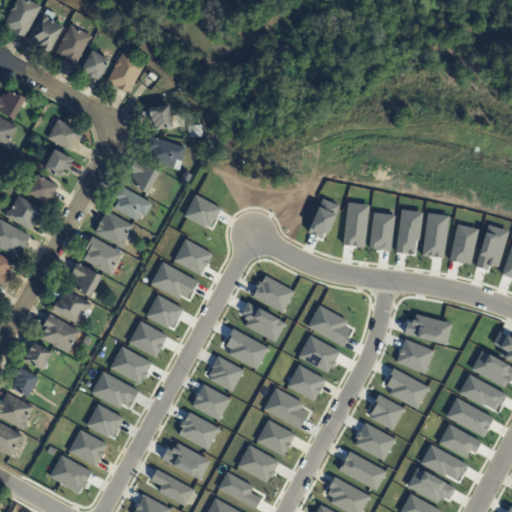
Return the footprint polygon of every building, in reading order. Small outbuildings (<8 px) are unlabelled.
[(24,37),(14,32),(14,31),(4,25),(12,10),(11,10),(16,2),(16,3),(17,0),(29,0),(42,7),(25,38),(24,37)] [(53,20),(54,21),(54,22),(64,27),(50,54),(41,49),(42,48),(29,41),(42,15),(44,14),(48,16),(49,19),(52,21),(52,20),(53,20)] [(72,26),(92,38),(75,68),(64,62),(66,59),(56,53),(63,41),(62,41),(66,33),(67,34),(71,26),(72,26)] [(103,57),(110,61),(100,81),(89,75),(89,74),(81,70),(92,51),(103,57)] [(128,93),(108,82),(116,67),(115,67),(119,59),(120,59),(124,51),(146,63),(129,94),(128,93)] [(23,102),(14,120),(0,112),(0,97),(1,98),(3,94),(6,96),(9,92),(13,94),(13,92),(15,93),(15,94),(17,96),(18,94),(25,98),(23,102)] [(172,117),(174,128),(157,130),(156,127),(155,127),(154,122),(153,122),(152,117),(151,117),(149,109),(170,106),(172,117)] [(11,141),(6,149),(0,145),(0,118),(18,128),(11,141)] [(78,140),(77,139),(71,150),(56,142),(56,143),(48,139),(58,119),(68,124),(68,123),(72,125),(71,127),(84,134),(80,141),(78,140)] [(152,153),(153,150),(147,148),(151,137),(187,149),(180,171),(149,161),(152,153)] [(73,161),(68,170),(65,168),(60,178),(56,175),(56,176),(54,175),(54,174),(44,169),(55,149),(74,159),(73,161)] [(151,188),(149,193),(133,184),(135,179),(131,177),(133,174),(129,172),(136,160),(160,172),(151,188)] [(57,188),(53,197),(51,196),(48,203),(29,193),(38,175),(42,177),(42,176),(44,177),(44,178),(59,185),(57,188)] [(145,215),(142,214),(138,222),(114,209),(119,200),(115,197),(121,186),(153,204),(146,216),(145,215)] [(182,216),(194,194),(220,209),(214,220),(213,219),(209,227),(206,225),(204,229),(182,216)] [(37,222),(31,232),(6,217),(6,215),(7,211),(9,210),(10,211),(19,196),(43,210),(37,222)] [(338,206),(326,235),(322,233),(320,239),(306,233),(321,199),(338,206)] [(368,205),(363,248),(354,247),(355,246),(342,245),(346,203),(368,205)] [(421,212),(417,240),(415,240),(413,252),(406,251),(406,254),(394,252),(400,210),(421,212)] [(129,237),(126,242),(127,243),(124,249),(95,233),(107,212),(134,227),(129,237)] [(393,215),(389,251),(367,249),(372,213),(393,215)] [(447,216),(442,259),(420,256),(426,213),(447,216)] [(29,239),(24,249),(21,247),(16,256),(3,249),(3,250),(0,248),(0,220),(31,237),(29,239)] [(477,230),(469,265),(448,260),(456,225),(477,230)] [(507,232),(496,267),(491,265),(490,267),(488,266),(486,271),(473,267),(486,225),(507,232)] [(120,260),(111,276),(84,260),(89,251),(86,249),(92,237),(123,255),(120,260)] [(172,261),(199,276),(204,266),(205,267),(208,262),(207,261),(211,254),(184,239),(172,261)] [(511,279),(500,275),(511,240),(511,279)] [(12,264),(7,275),(10,276),(6,284),(0,280),(0,256),(13,263),(12,264)] [(161,262),(197,282),(191,293),(189,292),(186,298),(180,295),(178,300),(149,284),(161,262)] [(94,292),(92,297),(79,291),(80,290),(72,286),(76,278),(72,275),(78,264),(102,276),(94,292)] [(251,297),(256,287),(255,287),(258,282),(260,283),(264,276),(293,292),(281,314),(251,297)] [(90,304),(91,304),(92,306),(90,310),(93,311),(88,319),(83,317),(78,325),(52,311),(57,302),(59,303),(66,290),(90,304)] [(145,317),(156,296),(181,310),(171,328),(168,326),(166,329),(145,317)] [(246,302),(284,323),(273,343),(243,326),(246,321),(243,319),(244,316),(240,313),(246,302)] [(318,305),(306,327),(341,347),(347,336),(346,335),(349,329),(343,326),(346,321),(318,305)] [(450,324),(445,345),(403,334),(406,322),(410,323),(411,320),(413,320),(414,314),(450,324)] [(80,334),(69,354),(61,349),(61,350),(54,347),(54,345),(41,338),(43,334),(41,333),(43,330),(45,331),(46,329),(43,327),(50,316),(81,332),(80,334)] [(139,321),(166,336),(161,345),(162,346),(155,358),(127,343),(139,321)] [(227,354),(255,370),(267,348),(232,328),(225,339),(227,340),(224,346),(230,349),(227,354)] [(511,338),(498,331),(491,344),(501,349),(498,354),(503,357),(502,358),(511,363),(511,338)] [(83,344),(87,336),(93,340),(89,347),(83,344)] [(309,336),(297,357),(325,373),(329,367),(331,369),(335,362),(334,361),(339,352),(309,336)] [(404,340),(394,362),(423,374),(432,351),(404,340)] [(47,364),(43,371),(25,361),(35,343),(53,353),(47,364)] [(109,368),(121,346),(151,363),(146,372),(148,373),(143,380),(141,379),(138,384),(109,368)] [(511,368),(480,351),(470,370),(503,388),(505,383),(507,384),(508,380),(511,382),(511,368)] [(208,380),(230,392),(243,370),(217,356),(210,367),(211,368),(207,375),(210,377),(208,380)] [(297,365),(285,387),(313,402),(324,380),(297,365)] [(33,389),(28,398),(13,389),(15,386),(13,385),(16,380),(15,380),(18,375),(17,375),(21,368),(39,378),(33,389)] [(392,368),(386,379),(388,380),(385,386),(390,389),(387,394),(416,410),(428,388),(392,368)] [(102,371),(138,391),(132,402),(130,401),(126,407),(121,404),(118,409),(90,393),(102,371)] [(468,375),(457,394),(482,407),(483,405),(494,411),(497,405),(499,406),(505,395),(468,375)] [(191,406),(217,420),(229,399),(202,384),(197,393),(194,398),(195,399),(191,406)] [(302,404),(300,409),(305,412),(302,417),(304,418),(298,429),(262,410),(274,388),(302,404)] [(28,420),(26,423),(27,426),(25,430),(22,430),(0,417),(0,405),(7,393),(34,408),(28,420)] [(378,395),(371,406),(372,406),(368,414),(371,415),(369,419),(391,431),(403,409),(378,395)] [(455,398),(444,417),(482,438),(487,430),(486,430),(492,418),(455,398)] [(85,426),(97,404),(123,418),(116,431),(115,430),(112,436),(108,434),(106,438),(85,426)] [(177,434),(206,451),(218,429),(188,412),(183,422),(181,421),(179,426),(181,427),(177,434)] [(267,420),(255,442),(282,457),(294,435),(267,420)] [(0,423),(23,437),(24,437),(12,458),(4,454),(4,455),(0,452),(0,423)] [(364,423),(359,432),(357,432),(354,438),(356,440),(353,445),(382,461),(394,439),(364,423)] [(448,425),(437,444),(465,459),(469,451),(474,453),(480,442),(448,425)] [(66,452),(79,429),(107,445),(102,453),(103,453),(100,458),(94,467),(66,452)] [(161,459),(198,480),(209,462),(176,444),(174,448),(172,447),(170,450),(167,448),(161,459)] [(248,445),(236,467),(265,483),(268,477),(271,478),(274,472),(272,471),(278,462),(248,445)] [(430,445),(420,463),(444,477),(445,475),(456,481),(459,475),(461,476),(467,466),(430,445)] [(348,451),(337,471),(375,491),(385,472),(348,451)] [(60,455),(90,472),(85,481),(86,482),(83,488),(81,486),(78,493),(48,477),(60,455)] [(416,468),(405,487),(436,504),(439,499),(442,500),(443,497),(448,500),(454,489),(416,468)] [(149,480),(155,469),(192,490),(190,493),(195,496),(190,504),(186,502),(183,506),(158,492),(159,490),(157,489),(159,486),(149,480)] [(226,472),(217,489),(254,509),(260,498),(249,493),(252,487),(226,472)] [(333,477),(327,488),(329,489),(326,495),(331,498),(328,503),(344,511),(360,511),(369,497),(333,477)] [(440,511),(439,511),(399,511),(409,494),(440,511)] [(133,511),(168,511),(170,510),(143,495),(138,504),(137,504),(134,509),(135,509),(133,511)] [(238,511),(206,511),(214,498),(238,511)]
